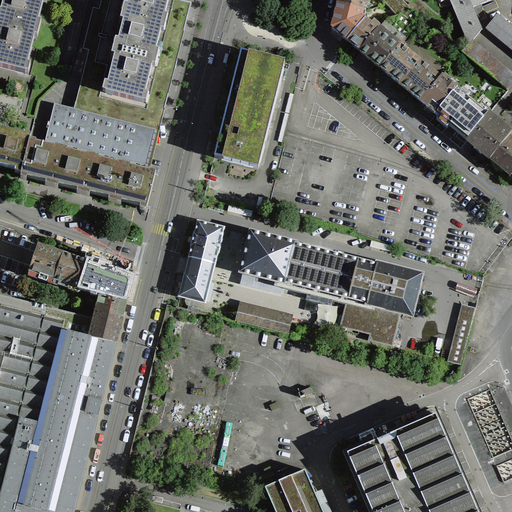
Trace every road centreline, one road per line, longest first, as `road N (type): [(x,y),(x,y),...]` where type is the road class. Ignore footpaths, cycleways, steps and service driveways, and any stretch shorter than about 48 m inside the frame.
road 1 (tertiary): [(157,262),(223,0)]
road 2 (tertiary): [(95,511),(157,262)]
road 3 (residential): [(316,45),(511,210)]
road 4 (residential): [(0,208),(157,262)]
